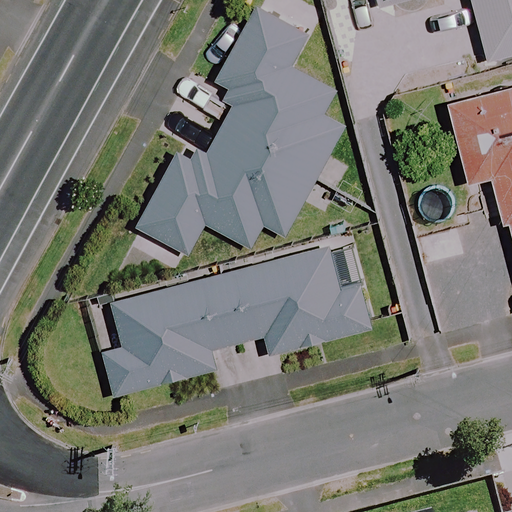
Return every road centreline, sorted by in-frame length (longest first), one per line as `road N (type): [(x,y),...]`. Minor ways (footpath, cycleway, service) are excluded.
road 1 (residential): [(511,393),(94,497),(0,501)]
road 2 (tertiary): [(0,185),(103,0)]
